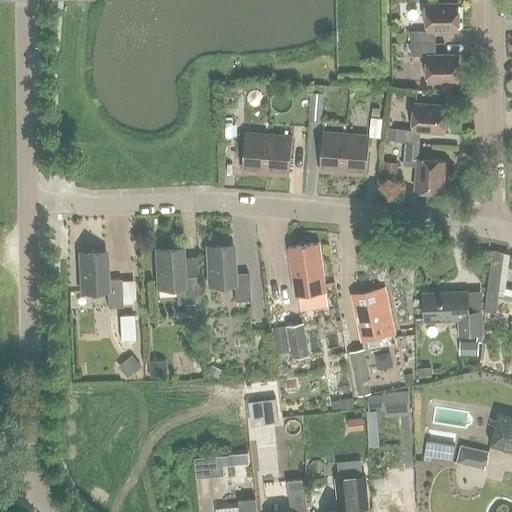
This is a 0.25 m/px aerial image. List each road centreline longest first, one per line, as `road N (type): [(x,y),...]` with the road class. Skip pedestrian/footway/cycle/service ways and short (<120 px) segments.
road 1 (residential): [(495,231),(187,204),(30,207)]
road 2 (tertiary): [(49,511),(29,489),(30,207)]
road 3 (residential): [(495,231),(493,0)]
road 4 (tertiary): [(30,207),(25,0)]
